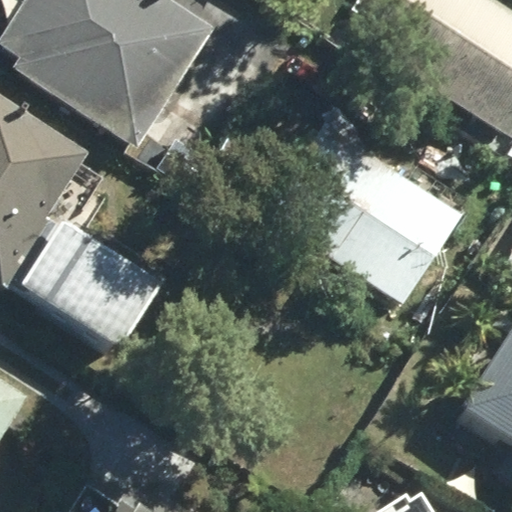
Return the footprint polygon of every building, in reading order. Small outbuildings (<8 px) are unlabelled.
[(49,0),(1,77),(131,160),(206,43),(137,0),(49,0)] [(267,0),(283,10),(288,0),(267,0)] [(386,0),(352,53),(504,152),(511,139),(511,30),(465,0),(386,0)] [(0,118),(0,303),(104,369),(143,307),(31,237),(75,166),(0,118)] [(314,131),(284,175),(302,187),(271,230),(390,313),(451,226),(314,131)] [(511,252),(497,279),(511,287),(511,252)] [(511,345),(502,339),(444,426),(511,470),(511,345)] [(127,511),(88,487),(71,511),(127,511)] [(412,511),(406,501),(386,511),(412,511)]
